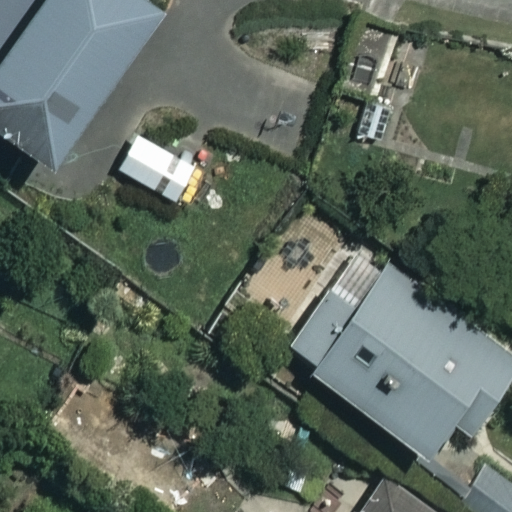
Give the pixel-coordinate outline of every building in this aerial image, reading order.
[(20,0),(0,29),(0,124),(38,151),(81,89),(98,100),(124,63),(108,51),(143,0),(20,0)] [(334,39),(259,16),(243,67),(319,90),(334,39)] [(266,143),(273,103),(229,96),(222,136),(266,143)] [(509,352),(353,241),(321,286),(347,305),(335,321),(306,301),(275,344),(416,444),(446,402),(464,415),(509,352)] [(432,511),(381,476),(356,511),(273,511),(265,506),(260,511),(432,511)]
